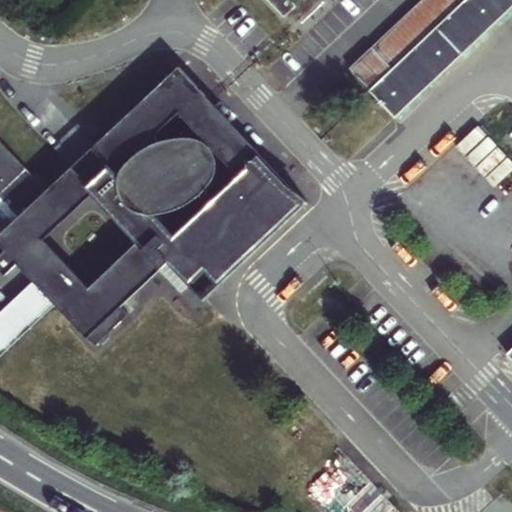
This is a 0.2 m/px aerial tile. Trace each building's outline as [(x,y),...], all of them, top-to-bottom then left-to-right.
[(260,0),(275,16),(288,2),(286,0),(260,0)] [(511,0),(424,0),(348,72),(397,123),(511,14),(511,0)] [(303,220),(171,80),(91,155),(214,284),(224,294),(303,220)] [(502,173),(504,174),(511,165),(511,157),(477,125),(456,148),(493,182),(502,173)] [(205,294),(214,284),(91,155),(50,194),(0,141),(0,238),(9,248),(0,256),(0,268),(6,275),(19,263),(45,239),(93,193),(139,242),(91,288),(75,303),(45,272),(36,280),(0,314),(0,357),(58,303),(96,343),(129,312),(122,304),(170,257),(205,294)] [(45,239),(19,263),(36,280),(45,272),(75,303),(91,288),(61,256),(45,239)] [(402,511),(343,448),(306,483),(332,511),(402,511)]
